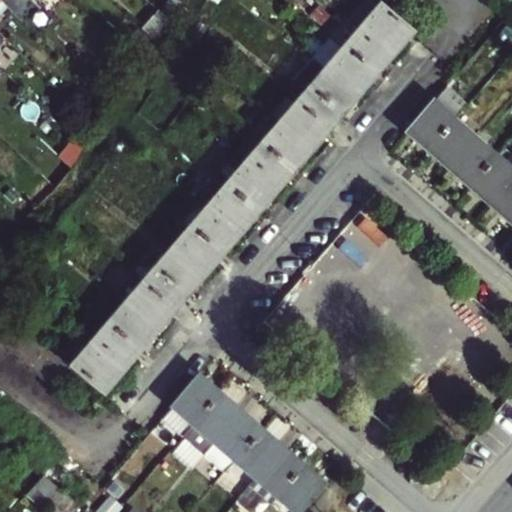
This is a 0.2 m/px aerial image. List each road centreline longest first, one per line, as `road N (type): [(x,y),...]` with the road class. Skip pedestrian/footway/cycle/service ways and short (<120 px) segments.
road 1 (residential): [(0,369),(97,451),(208,326)]
road 2 (residential): [(434,511),(208,326)]
road 3 (residential): [(208,326),(356,154)]
road 4 (residential): [(511,285),(356,154)]
road 5 (residential): [(356,154),(472,12),(461,0)]
